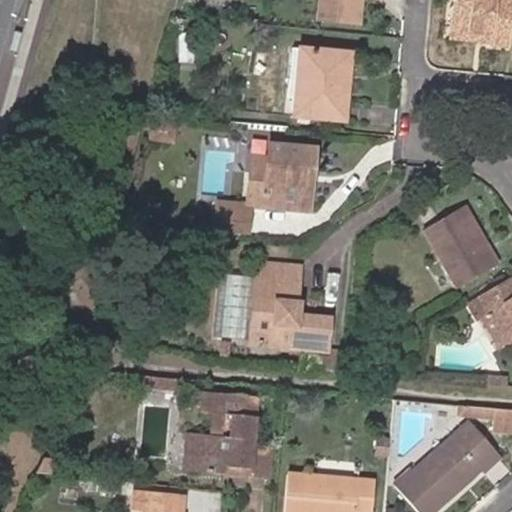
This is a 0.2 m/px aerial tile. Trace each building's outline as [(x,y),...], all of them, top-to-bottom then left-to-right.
[(362,0),(324,0),(323,16),(361,20),(362,0)] [(511,0),(457,0),(455,25),(497,29),(495,40),(511,41),(511,0)] [(266,36),(266,24),(257,23),(257,35),(266,36)] [(497,29),(455,25),(453,36),(495,40),(497,29)] [(344,82),(348,46),(305,41),(299,107),(348,112),(352,82),(344,82)] [(174,120),(162,118),(158,134),(171,137),(174,120)] [(253,199),(309,203),(313,164),(319,164),(320,141),(275,138),(274,150),(272,166),(256,165),(253,199)] [(257,149),(256,165),(272,166),(274,150),(257,149)] [(313,164),(309,203),(316,204),(319,164),(313,164)] [(180,188),(181,178),(172,177),(171,187),(180,188)] [(253,201),(220,198),(219,209),(253,211),(253,201)] [(469,200),(463,203),(488,245),(493,242),(469,200)] [(488,245),(463,203),(427,224),(461,283),(502,259),(493,242),(488,245)] [(253,211),(219,209),(218,227),(251,230),(253,211)] [(295,291),(302,292),(304,262),(262,257),(254,338),(332,345),(335,312),(303,309),(293,308),(295,291)] [(216,335),(250,337),(254,274),(221,271),(216,335)] [(493,307),(511,337),(511,335),(511,275),(484,293),(493,307)] [(304,293),(302,292),(295,291),(293,308),(303,309),(304,293)] [(503,341),(511,337),(493,307),(486,310),(503,341)] [(336,348),(334,363),(349,365),(350,350),(336,348)] [(334,363),(335,354),(309,351),(308,361),(334,363)] [(511,377),(511,372),(490,371),(489,377),(511,379),(511,377)] [(188,385),(189,375),(147,372),(146,381),(188,385)] [(220,410),(221,388),(210,387),(208,408),(220,410)] [(204,466),(231,469),(231,461),(255,464),(255,472),(273,473),(277,442),(259,440),(263,392),(221,388),(220,410),(219,431),(207,429),(204,466)] [(497,416),(497,406),(461,402),(461,413),(497,416)] [(475,415),(420,465),(417,462),(398,479),(429,511),(433,511),(487,463),(490,466),(507,450),(475,415)] [(190,465),(204,466),(207,429),(192,428),(190,465)] [(62,457),(46,455),(41,467),(60,469),(62,457)] [(231,461),(231,469),(255,472),(255,464),(231,461)] [(358,511),(359,508),(375,509),(378,477),(293,468),(289,511),(358,511)] [(103,479),(84,477),(84,488),(102,490),(103,479)] [(155,509),(157,489),(147,488),(144,507),(149,508),(155,509)] [(185,511),(187,493),(157,489),(155,509),(149,508),(148,511),(185,511)]
